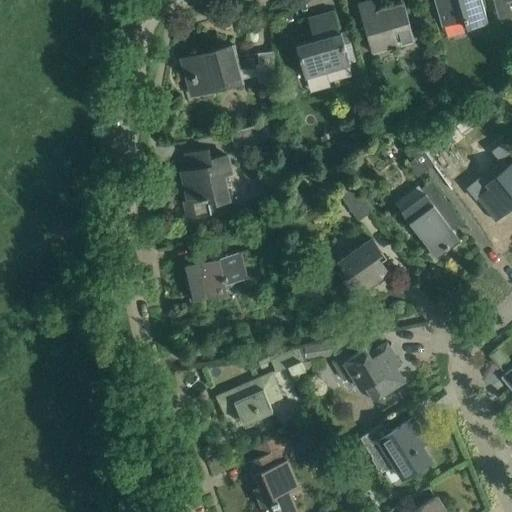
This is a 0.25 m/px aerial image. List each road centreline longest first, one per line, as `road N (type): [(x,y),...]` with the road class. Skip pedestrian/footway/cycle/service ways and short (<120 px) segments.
road 1 (residential): [(193,511),(157,393),(127,239),(134,77),(157,0)]
road 2 (residential): [(511,490),(467,368),(475,337),(511,290)]
